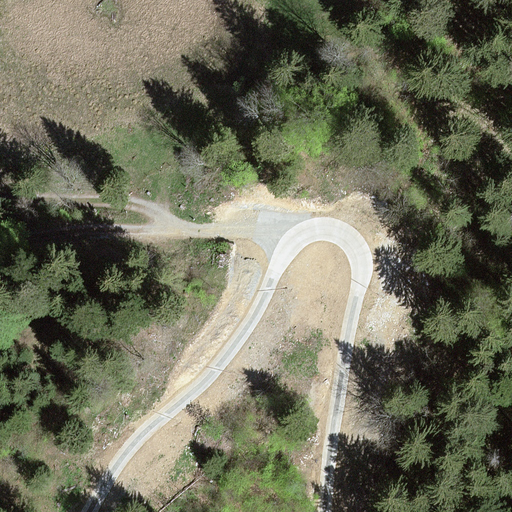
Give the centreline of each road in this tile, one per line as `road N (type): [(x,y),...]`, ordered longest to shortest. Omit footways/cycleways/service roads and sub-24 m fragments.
road 1 (track): [(354,511),(347,460),(381,386),(363,264),(332,268),(297,298),(237,383),(196,413),(129,443),(93,511)]
road 2 (track): [(0,236),(321,231),(355,220),(364,234),(363,264)]
road 3 (track): [(183,232),(123,200),(0,194)]
